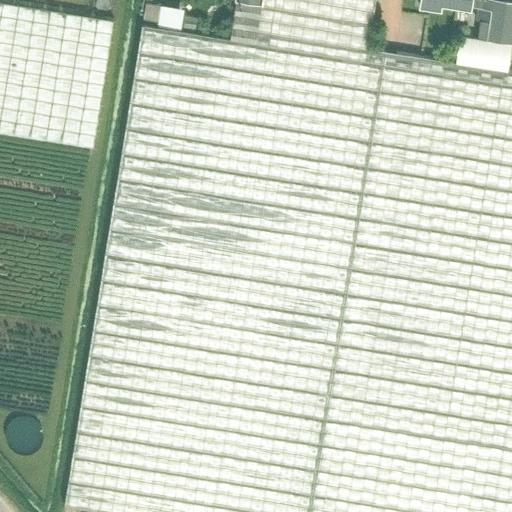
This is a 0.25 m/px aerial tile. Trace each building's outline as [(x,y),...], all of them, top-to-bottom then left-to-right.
[(0,0),(0,129),(92,144),(113,17),(6,0),(0,0)] [(373,0),(259,0),(259,2),(246,0),(234,0),(228,37),(140,21),(63,502),(86,506),(85,511),(310,511),(386,50),(366,47),(373,0)] [(187,14),(189,3),(164,0),(152,0),(152,10),(187,14)] [(438,0),(441,0),(490,8),(485,36),(509,40),(511,24),(511,0),(417,0),(417,3),(438,6),(438,0)] [(505,69),(509,40),(485,36),(459,32),(455,61),(505,69)] [(455,61),(454,61),(386,50),(310,511),(511,511),(511,69),(505,69),(455,61)]
